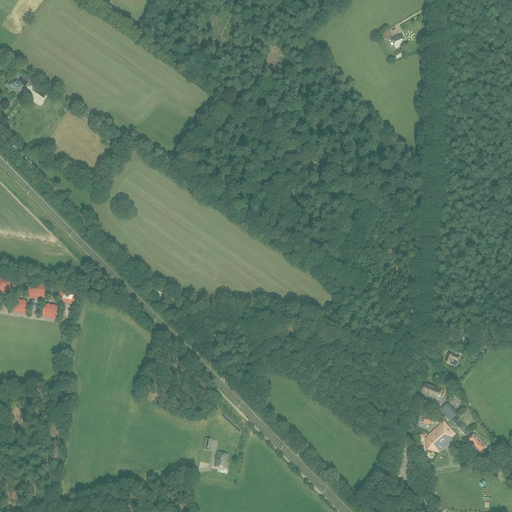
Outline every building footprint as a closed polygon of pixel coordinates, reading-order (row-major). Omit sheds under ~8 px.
[(406,44),(402,36),(401,34),(397,36),(391,39),(395,49),(406,44)] [(399,57),(406,52),(404,49),(397,54),(399,57)] [(13,81),(11,84),(8,82),(5,86),(8,88),(9,87),(15,92),(21,84),(25,87),(30,80),(24,75),(19,82),(17,81),(15,83),(13,81)] [(14,105),(12,109),(11,108),(9,112),(15,115),(19,108),(14,105)] [(0,290),(16,293),(18,281),(0,278),(0,290)] [(46,298),(48,286),(30,283),(28,295),(46,298)] [(76,303),(78,291),(78,290),(60,288),(58,300),(76,303)] [(25,312),(27,301),(15,299),(13,310),(25,312)] [(56,317),(57,306),(45,304),(43,315),(56,317)] [(460,356),(449,352),(446,361),(450,362),(452,359),(458,361),(460,356)] [(421,394),(437,401),(443,389),(426,382),(421,394)] [(449,401),(442,408),(452,419),(459,413),(449,401)] [(422,423),(429,424),(433,422),(434,417),(424,415),(422,423)] [(454,424),(463,435),(470,430),(461,419),(454,424)] [(445,442),(448,442),(453,438),(453,435),(454,433),(446,424),(441,424),(436,429),(436,431),(436,434),(431,433),(425,438),(427,449),(437,452),(443,447),(443,444),(444,443),(445,442)] [(485,448),(473,434),(468,440),(480,453),(485,448)] [(311,447),(306,452),(312,457),(316,453),(311,447)] [(464,458),(466,451),(463,450),(459,449),(457,456),(461,457),(464,458)] [(217,453),(215,465),(225,467),(228,455),(217,453)]
